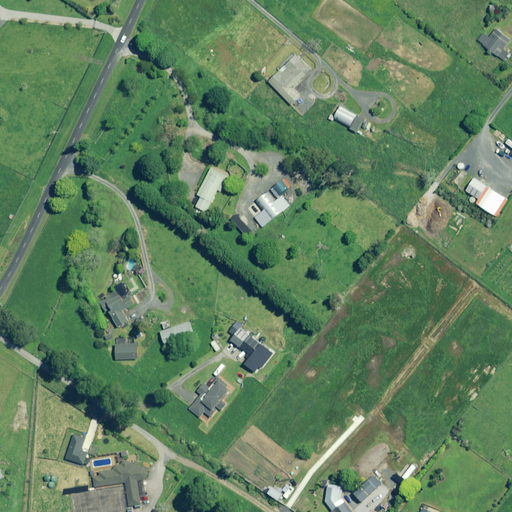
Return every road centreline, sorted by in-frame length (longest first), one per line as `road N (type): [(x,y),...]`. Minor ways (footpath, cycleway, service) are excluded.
road 1 (residential): [(0,333),(267,511)]
road 2 (unclassified): [(0,288),(141,0)]
